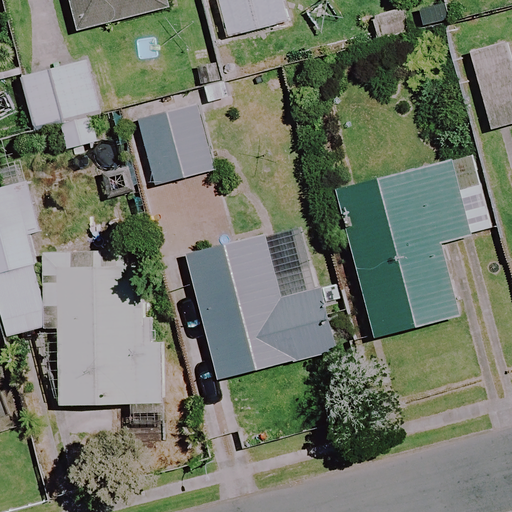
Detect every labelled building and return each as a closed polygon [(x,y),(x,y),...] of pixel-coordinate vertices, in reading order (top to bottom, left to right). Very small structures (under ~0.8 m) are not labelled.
[(72,0),(80,29),(178,4),(176,0),(72,0)] [(294,20),(289,0),(223,0),(233,36),(294,20)] [(511,125),(511,75),(505,42),(465,51),(483,132),(511,125)] [(53,125),(96,113),(109,109),(95,58),(27,77),(41,128),(53,125)] [(219,163),(202,106),(143,124),(161,181),(219,163)] [(96,113),(53,125),(62,156),(105,144),(96,113)] [(495,230),(478,160),(336,195),(371,339),(455,319),(437,244),(495,230)] [(35,180),(0,188),(0,297),(11,343),(59,331),(35,234),(48,230),(35,180)] [(252,273),(245,242),(186,257),(217,382),(335,353),(319,291),(278,301),(270,268),(252,273)] [(165,405),(162,268),(67,271),(70,406),(165,405)]
